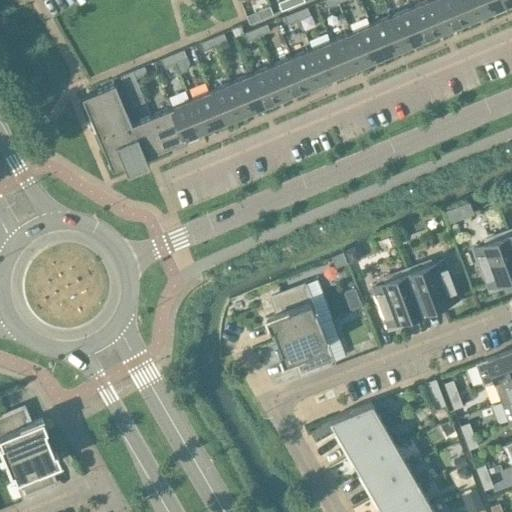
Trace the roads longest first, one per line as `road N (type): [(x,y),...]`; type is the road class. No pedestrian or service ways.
road 1 (unclassified): [(124,261),(511,100)]
road 2 (residential): [(330,511),(269,399),(511,309)]
road 3 (residential): [(167,184),(511,40)]
road 4 (secondary): [(218,511),(109,332)]
road 5 (secondary): [(74,349),(172,511)]
